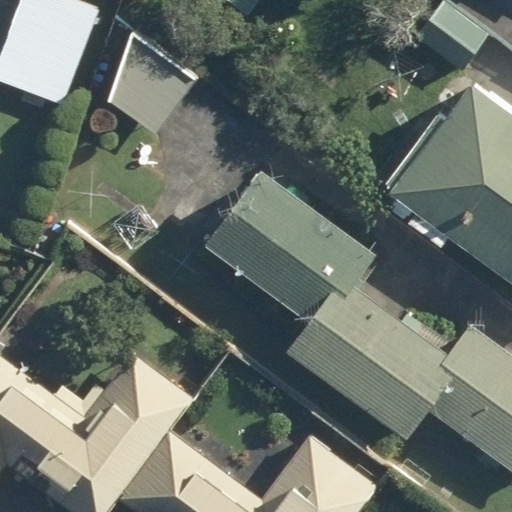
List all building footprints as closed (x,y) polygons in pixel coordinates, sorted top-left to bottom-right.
[(99,3),(90,0),(22,0),(0,62),(0,81),(63,104),(99,3)] [(462,73),(494,37),(455,2),(423,38),(462,73)] [(203,73),(136,27),(108,100),(159,135),(203,73)] [(511,114),(470,83),(449,111),(436,101),(371,187),(448,245),(453,238),(511,282),(511,114)] [(264,169),(207,242),(305,318),(282,348),(400,439),(426,406),(511,472),(511,344),(472,313),(439,356),(355,291),(380,259),(264,169)] [(360,511),(385,481),(320,429),(260,504),(169,431),(191,403),(134,357),(106,392),(96,384),(72,414),(0,356),(0,478),(17,457),(35,471),(30,478),(71,511),(106,511),(120,496),(139,511),(360,511)]
